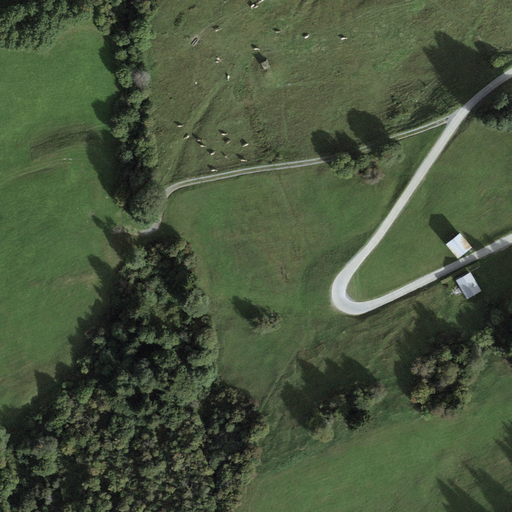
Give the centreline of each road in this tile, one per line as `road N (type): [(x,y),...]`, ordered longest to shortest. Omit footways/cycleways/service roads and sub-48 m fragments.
road 1 (unclassified): [(511,75),(471,110),(341,296),(347,310),(384,306),(511,241)]
road 2 (track): [(471,110),(419,137),(175,193),(162,216),(163,262)]
